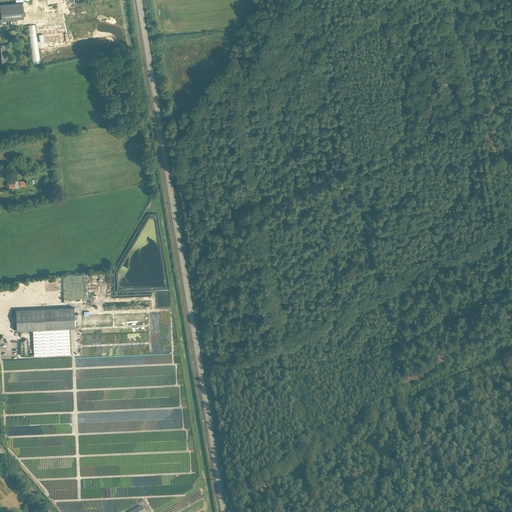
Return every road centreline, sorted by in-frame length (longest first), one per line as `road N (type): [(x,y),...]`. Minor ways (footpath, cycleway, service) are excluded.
road 1 (track): [(319,511),(238,115),(269,67),(402,0)]
road 2 (track): [(511,84),(257,214)]
road 3 (track): [(284,339),(511,219)]
road 4 (track): [(369,419),(511,344)]
